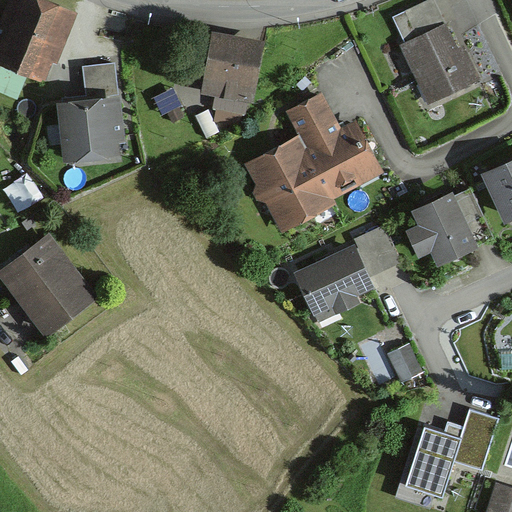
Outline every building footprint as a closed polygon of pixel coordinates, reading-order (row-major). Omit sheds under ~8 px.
[(0,80),(42,96),(70,21),(12,0),(10,0),(0,28),(0,80)] [(425,9),(388,23),(423,108),(478,86),(452,22),(433,30),(425,9)] [(236,115),(251,48),(200,37),(185,104),(236,115)] [(262,154),(294,225),(346,202),(340,190),(378,173),(356,125),(340,132),(324,96),(282,114),(294,140),(262,154)] [(111,166),(107,102),(44,106),(49,170),(111,166)] [(511,220),(511,161),(470,177),(490,229),(511,220)] [(446,196),(405,214),(412,230),(399,236),(411,264),(425,258),(430,269),(470,251),(446,196)] [(92,306),(48,243),(0,276),(0,286),(38,342),(92,306)] [(370,300),(350,254),(286,281),(305,327),(370,300)] [(465,446),(418,431),(395,504),(419,511),(434,511),(450,464),(485,475),(501,423),(475,415),(465,446)] [(511,511),(511,497),(489,491),(482,511),(511,511)]
